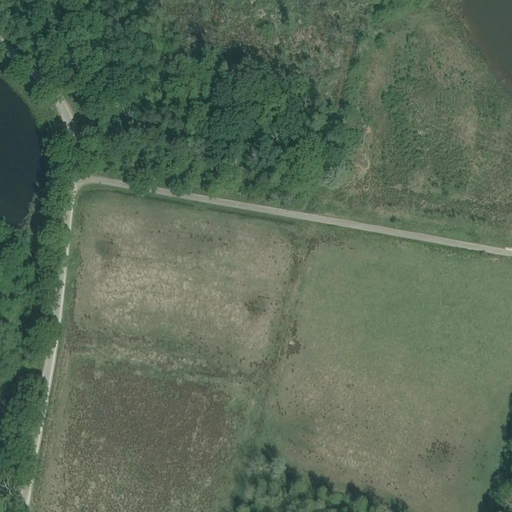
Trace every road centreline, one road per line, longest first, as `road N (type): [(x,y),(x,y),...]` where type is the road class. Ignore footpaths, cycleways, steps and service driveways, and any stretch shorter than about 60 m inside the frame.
road 1 (unclassified): [(73,177),(511,253)]
road 2 (unclassified): [(23,511),(73,177)]
road 3 (unclassified): [(73,177),(65,114),(0,42)]
